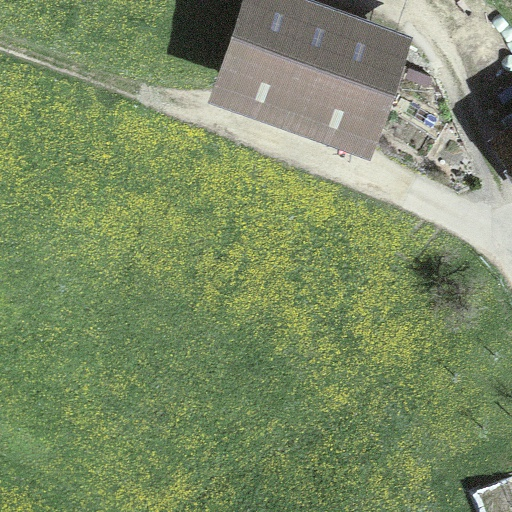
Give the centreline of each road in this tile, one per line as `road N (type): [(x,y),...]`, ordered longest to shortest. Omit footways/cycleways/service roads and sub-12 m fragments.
road 1 (track): [(0,37),(129,105),(343,149),(511,246)]
road 2 (track): [(377,0),(511,220)]
